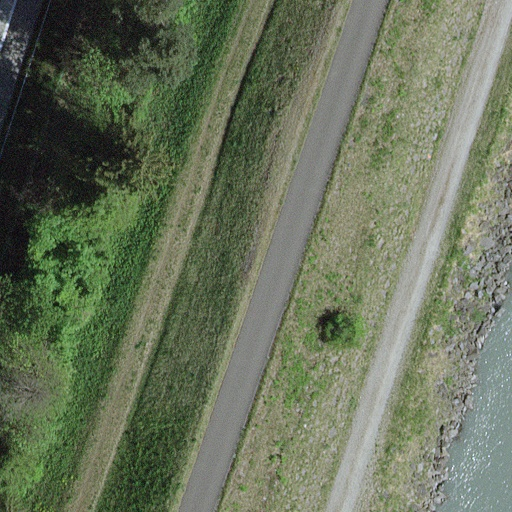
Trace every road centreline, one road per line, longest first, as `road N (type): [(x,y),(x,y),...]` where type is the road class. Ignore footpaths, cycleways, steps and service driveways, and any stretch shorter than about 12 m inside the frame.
road 1 (track): [(377,0),(203,511)]
road 2 (track): [(511,28),(346,511)]
